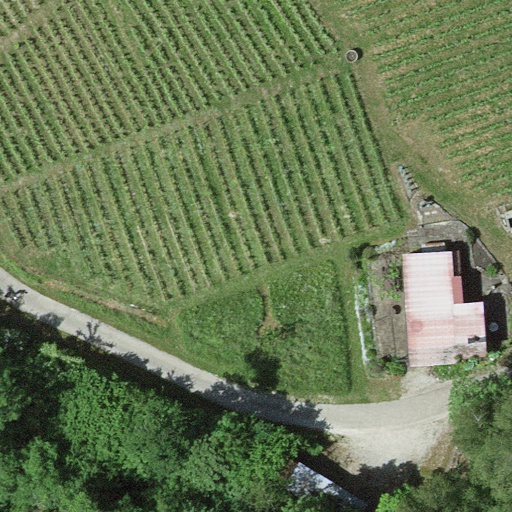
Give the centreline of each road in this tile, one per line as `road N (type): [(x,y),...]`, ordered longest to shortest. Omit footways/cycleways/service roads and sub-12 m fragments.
road 1 (track): [(0,279),(36,305),(250,404),(363,420),(511,378)]
road 2 (track): [(321,0),(365,62),(411,165),(511,256)]
